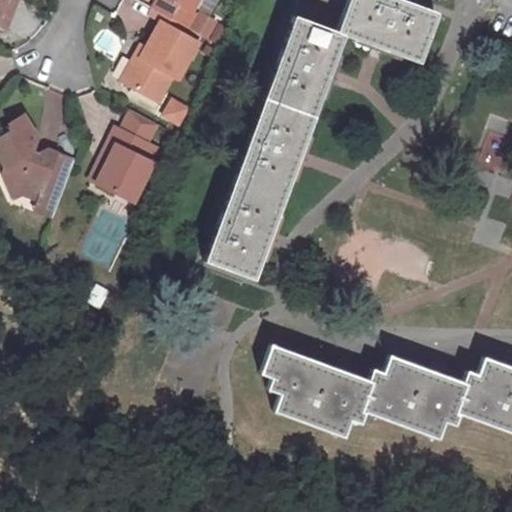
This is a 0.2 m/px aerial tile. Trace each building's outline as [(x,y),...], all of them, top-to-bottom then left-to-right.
[(0,0),(0,26),(2,27),(12,0),(0,0)] [(190,9),(195,0),(156,0),(152,7),(164,14),(187,27),(195,11),(190,9)] [(250,276),(338,34),(414,61),(432,13),(395,0),(293,0),(201,258),(250,276)] [(148,14),(160,21),(197,42),(201,35),(187,27),(164,14),(152,7),(148,14)] [(177,79),(197,42),(160,21),(145,49),(136,64),(130,61),(118,81),(156,102),(171,76),(177,79)] [(138,45),(130,61),(136,64),(145,49),(138,45)] [(165,95),(154,115),(174,126),(185,107),(165,95)] [(106,139),(103,137),(81,182),(126,204),(150,153),(142,149),(155,124),(121,108),(106,139)] [(0,159),(5,166),(2,174),(6,183),(21,189),(21,192),(36,199),(34,203),(53,211),(72,160),(45,148),(37,151),(40,152),(38,156),(28,152),(30,148),(34,138),(21,115),(7,124),(11,131),(0,137),(0,159)] [(37,151),(30,148),(28,152),(38,156),(40,152),(37,151)] [(6,183),(11,196),(21,192),(21,189),(6,183)] [(53,211),(34,203),(32,209),(51,216),(53,211)] [(365,379),(268,342),(257,372),(268,376),(280,380),(275,392),(269,408),(340,435),(347,418),(351,406),(363,411),(435,437),(441,421),(446,409),(457,413),(511,433),(511,366),(482,355),(474,373),(470,385),(460,381),(459,381),(388,353),(380,371),(376,383),(365,379)] [(376,383),(380,371),(369,367),(365,379),(376,383)] [(470,385),(474,373),(464,369),(459,381),(460,381),(470,385)] [(275,392),(280,380),(268,376),(263,388),(275,392)] [(347,418),(358,422),(363,411),(351,406),(347,418)] [(453,425),(457,413),(446,409),(441,421),(453,425)]
